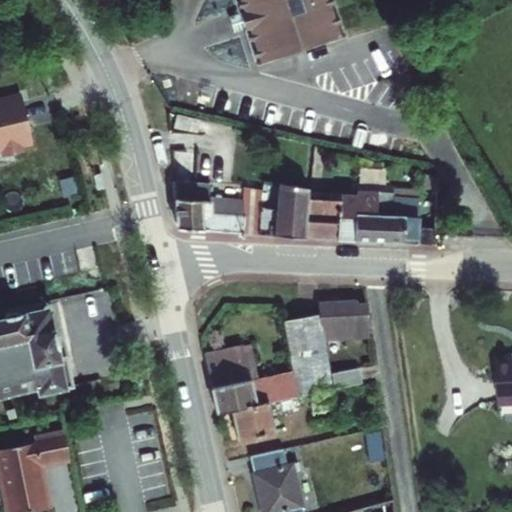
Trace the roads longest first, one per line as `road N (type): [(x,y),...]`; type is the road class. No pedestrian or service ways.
road 1 (tertiary): [(158,258),(511,271)]
road 2 (secondary): [(158,258),(212,511)]
road 3 (secondary): [(150,220),(119,104),(64,0)]
road 4 (residential): [(0,256),(150,220)]
